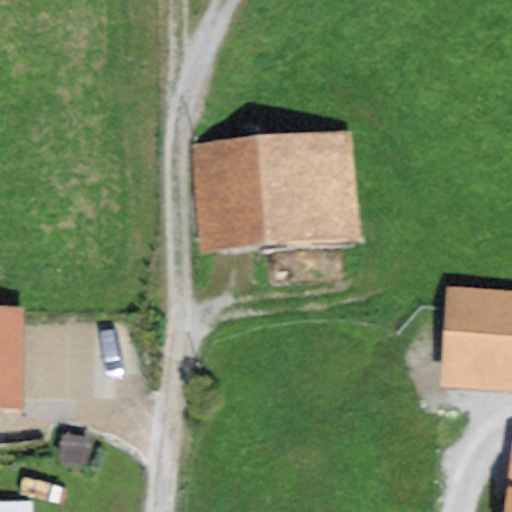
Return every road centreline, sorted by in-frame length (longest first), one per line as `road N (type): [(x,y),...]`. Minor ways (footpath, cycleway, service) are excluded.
road 1 (track): [(159,511),(186,156),(175,0)]
road 2 (track): [(0,431),(113,402),(170,417)]
road 3 (track): [(173,341),(217,318),(341,313)]
